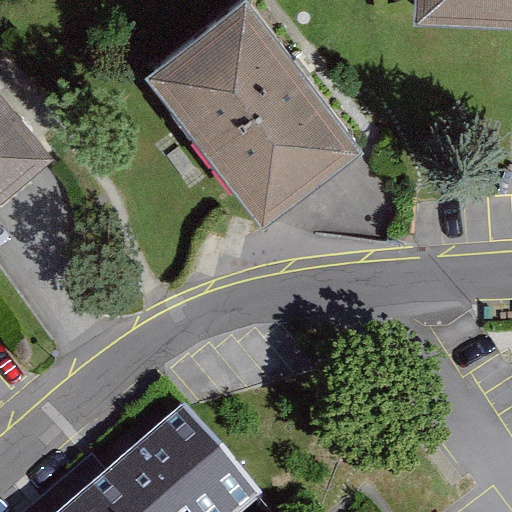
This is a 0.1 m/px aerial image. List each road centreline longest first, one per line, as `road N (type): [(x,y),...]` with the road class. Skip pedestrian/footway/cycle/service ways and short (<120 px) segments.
road 1 (residential): [(511,267),(304,285),(211,304),(130,347),(0,460)]
road 2 (unknown): [(8,220),(82,357)]
